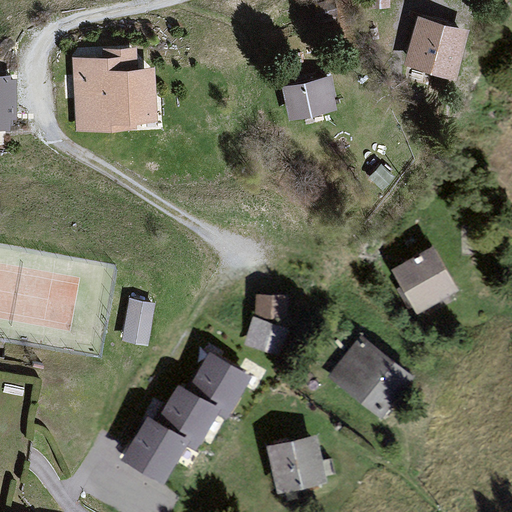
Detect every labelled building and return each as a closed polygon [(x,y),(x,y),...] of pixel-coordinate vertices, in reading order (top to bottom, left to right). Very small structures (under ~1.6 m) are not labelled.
[(386,0),(362,0),(363,12),(386,12),(386,0)] [(461,25),(412,13),(399,62),(448,75),(461,25)] [(148,51),(68,56),(72,129),(152,124),(148,51)] [(9,73),(0,72),(0,127),(10,127),(9,73)] [(326,72),(277,82),(284,117),(333,107),(326,72)] [(377,164),(364,178),(377,190),(391,176),(377,164)] [(431,247),(389,270),(413,315),(455,293),(431,247)] [(254,317),(240,347),(278,359),(288,329),(287,294),(254,295),(254,317)] [(145,309),(121,306),(117,338),(142,341),(145,309)] [(360,335),(328,374),(380,417),(412,378),(360,335)] [(209,346),(186,386),(217,403),(228,409),(251,370),(209,346)] [(176,380),(155,417),(186,434),(196,440),(217,403),(186,386),(176,380)] [(145,411),(121,453),(162,476),(186,434),(155,417),(145,411)] [(311,434),(265,446),(278,494),(324,481),(311,434)]
